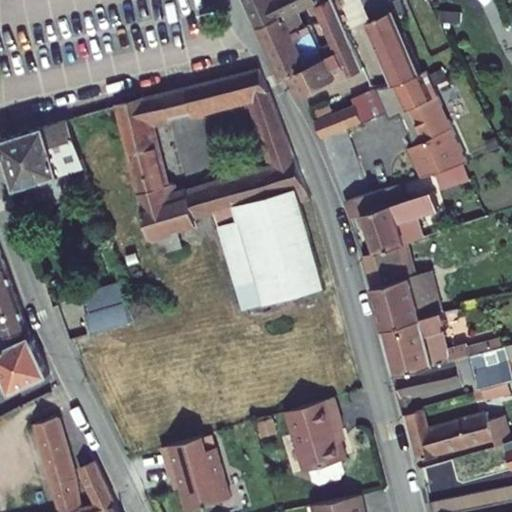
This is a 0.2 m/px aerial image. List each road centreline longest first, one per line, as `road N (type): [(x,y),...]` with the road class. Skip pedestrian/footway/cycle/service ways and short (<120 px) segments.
road 1 (residential): [(407,511),(324,191),(230,0)]
road 2 (residential): [(0,204),(39,314),(137,511)]
